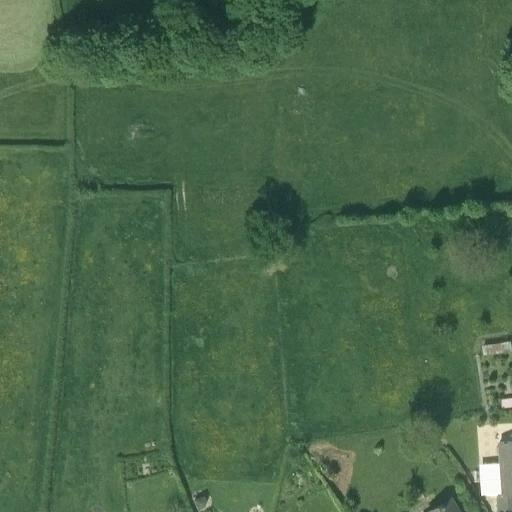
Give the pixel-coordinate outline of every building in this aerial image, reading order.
[(479,346),(481,356),(511,351),(510,340),(481,345),(479,346)] [(511,407),(511,398),(501,400),(502,409),(511,407)] [(497,494),(497,497),(498,511),(511,511),(511,441),(497,443),(499,461),(484,462),(485,495),(497,494)] [(207,501),(204,495),(194,499),(198,509),(205,507),(207,501)] [(458,511),(450,498),(423,511),(458,511)]
